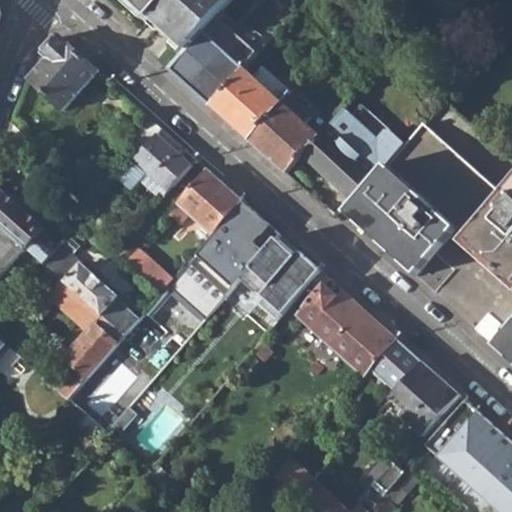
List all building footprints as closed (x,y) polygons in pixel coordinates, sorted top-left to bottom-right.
[(127,0),(153,23),(173,0),(127,0)] [(173,0),(153,23),(186,53),(207,30),(220,15),(233,0),(173,0)] [(171,71),(212,108),(248,67),(223,44),(236,29),(220,15),(207,30),(186,53),(171,71)] [(28,77),(65,110),(98,72),(59,37),(32,65),(28,77)] [(212,108),(249,141),(285,99),(248,67),(212,108)] [(249,141),(286,174),(302,155),(319,137),(304,124),(311,117),(316,122),(320,117),(315,113),(319,109),(295,88),(285,99),(249,141)] [(345,214),(511,362),(511,161),(444,102),(405,146),(354,203),(345,214)] [(354,203),(405,146),(361,105),(351,116),(344,109),(319,137),(302,155),(354,203)] [(131,140),(142,151),(157,135),(161,129),(150,118),(131,140)] [(2,146),(30,158),(36,144),(11,123),(2,146)] [(133,189),(141,180),(148,171),(165,187),(170,192),(197,161),(184,148),(179,154),(157,135),(142,151),(120,178),(133,189)] [(158,194),(165,187),(148,171),(141,180),(158,194)] [(193,214),(215,234),(226,222),(244,202),(209,171),(182,204),(173,213),(184,222),(193,214)] [(0,223),(31,251),(45,263),(59,247),(42,232),(45,230),(40,225),(43,222),(34,216),(31,217),(19,206),(21,204),(12,196),(10,199),(5,195),(3,197),(0,194),(0,223)] [(240,247),(241,249),(276,282),(278,280),(287,288),(310,261),(244,202),(226,222),(245,239),(240,247)] [(0,286),(31,251),(0,223),(0,286)] [(65,281),(68,283),(83,264),(61,245),(59,247),(45,263),(63,279),(65,281)] [(273,286),(276,282),(241,249),(237,254),(273,286)] [(128,264),(162,294),(171,283),(138,253),(128,264)] [(120,297),(83,264),(68,283),(100,311),(125,335),(139,320),(117,301),(120,297)] [(298,317),(366,377),(399,340),(344,291),(340,296),(328,286),(333,281),(323,272),(305,293),(312,300),(298,317)] [(44,299),(71,323),(73,321),(87,334),(65,358),(87,378),(125,335),(100,311),(68,283),(65,281),(63,279),(44,299)] [(0,377),(4,373),(8,376),(24,359),(0,338),(0,377)] [(366,377),(366,378),(392,401),(425,363),(399,340),(366,377)] [(229,355),(241,366),(254,352),(242,341),(229,355)] [(255,350),(267,360),(274,353),(262,343),(255,350)] [(402,417),(425,436),(461,396),(425,363),(392,401),(386,407),(400,419),(402,417)] [(435,445),(448,455),(482,415),(470,405),(435,445)] [(511,511),(511,439),(484,414),(482,415),(448,455),(446,456),(507,511),(511,511)] [(148,472),(167,489),(193,458),(174,441),(148,472)] [(78,462),(85,469),(100,453),(92,446),(78,462)] [(300,498),(315,511),(371,511),(405,474),(393,464),(390,467),(380,459),(359,482),(367,490),(358,501),(362,505),(355,511),(350,511),(314,480),(300,498)] [(277,479),(300,498),(314,480),(293,461),(277,479)] [(0,489),(9,479),(0,470),(0,489)] [(405,474),(371,511),(391,511),(420,480),(409,471),(405,474)]
